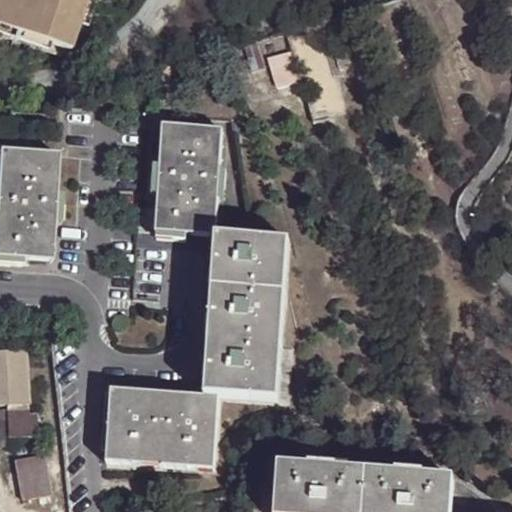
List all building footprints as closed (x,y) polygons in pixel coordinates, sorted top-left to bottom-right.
[(0,0),(0,30),(70,54),(88,0),(0,0)] [(270,69),(263,46),(251,49),(258,73),(270,69)] [(303,79),(293,48),(270,55),(279,87),(303,79)] [(224,131),(165,128),(159,237),(218,239),(218,237),(224,131)] [(0,152),(0,260),(51,263),(59,156),(0,152)] [(207,400),(222,401),(292,406),(295,350),(284,350),(291,242),(218,237),(218,239),(207,400)] [(25,351),(0,353),(0,407),(8,407),(29,405),(25,351)] [(207,400),(114,393),(108,467),(218,473),(222,401),(207,400)] [(8,407),(9,413),(23,412),(23,417),(30,416),(29,405),(8,407)] [(23,417),(23,412),(9,413),(9,423),(0,423),(0,448),(11,448),(11,439),(40,437),(38,416),(30,416),(23,417)] [(24,499),(52,495),(47,461),(18,465),(24,499)] [(495,511),(496,508),(453,505),(454,481),(279,469),(276,511),(495,511)]
